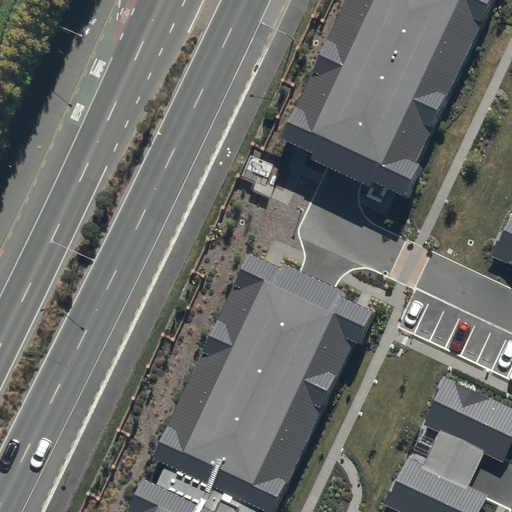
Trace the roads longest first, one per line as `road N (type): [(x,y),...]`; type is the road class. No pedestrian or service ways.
road 1 (secondary): [(245,0),(0,508)]
road 2 (secondary): [(0,340),(163,0)]
road 3 (residential): [(511,311),(317,220)]
